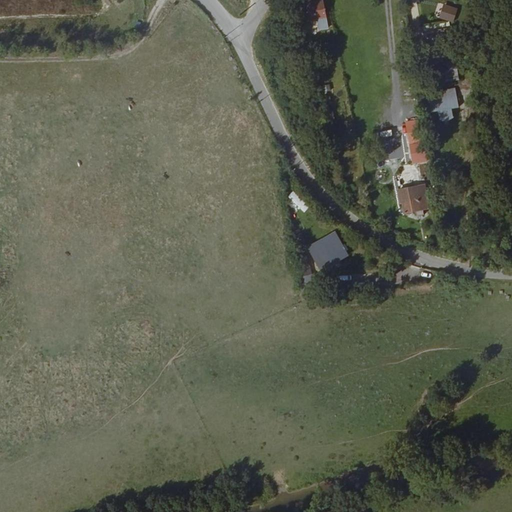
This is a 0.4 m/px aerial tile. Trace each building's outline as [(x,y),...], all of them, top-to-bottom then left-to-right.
[(323,0),(306,4),(309,19),(316,18),(319,28),(329,26),(326,15),(323,0)] [(439,17),(454,22),(458,9),(443,4),(439,17)] [(459,80),(456,64),(444,66),(446,82),(459,80)] [(425,114),(452,109),(451,99),(423,104),(425,114)] [(479,105),(470,107),(472,121),(482,119),(479,105)] [(452,109),(425,114),(426,122),(434,121),(435,128),(439,129),(444,129),(447,127),(447,119),(454,118),(452,109)] [(420,119),(404,122),(413,165),(429,162),(420,119)] [(294,191),(288,197),(304,212),(310,206),(294,191)] [(408,191),(397,193),(398,202),(402,202),(403,212),(419,209),(417,199),(410,200),(408,191)] [(296,248),(304,243),(300,235),(291,239),(296,248)] [(344,255),(333,235),(306,249),(317,270),(344,255)]
